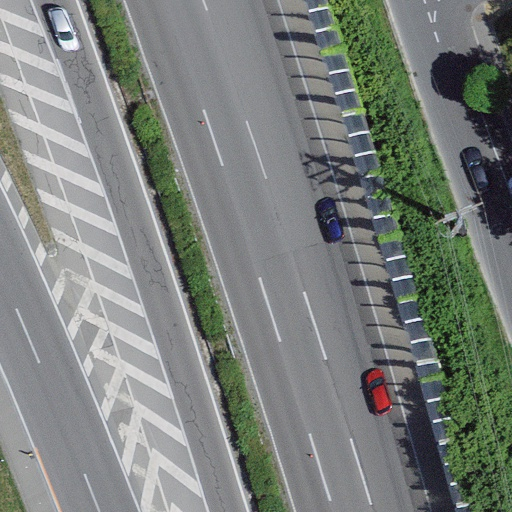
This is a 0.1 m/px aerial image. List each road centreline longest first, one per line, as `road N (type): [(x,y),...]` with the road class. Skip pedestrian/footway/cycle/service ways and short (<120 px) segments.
road 1 (motorway): [(36,0),(209,511)]
road 2 (motorway): [(294,321),(170,0)]
road 3 (motorway): [(294,321),(208,0)]
road 4 (residential): [(425,0),(511,239)]
road 5 (motorway): [(0,278),(97,511)]
road 6 (motorway): [(353,511),(294,321)]
